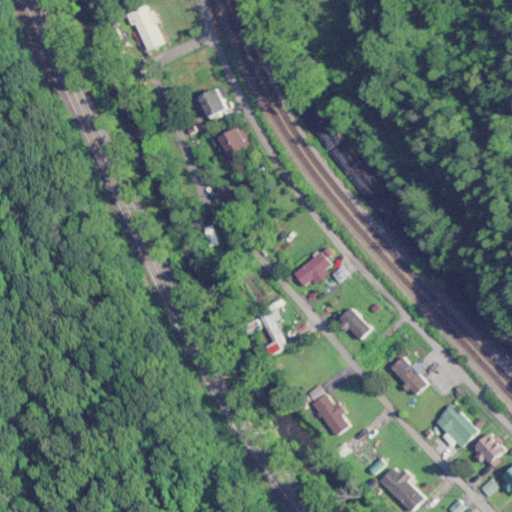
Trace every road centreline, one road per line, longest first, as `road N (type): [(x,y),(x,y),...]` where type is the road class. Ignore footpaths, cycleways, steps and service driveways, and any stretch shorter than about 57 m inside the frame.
road 1 (residential): [(279,276),(491,511),(457,368),(295,188),(250,112),(202,0)]
road 2 (primary): [(36,0),(174,298),(246,426),(311,511)]
